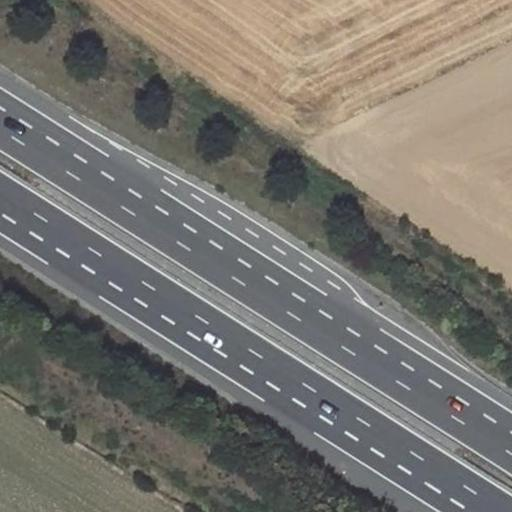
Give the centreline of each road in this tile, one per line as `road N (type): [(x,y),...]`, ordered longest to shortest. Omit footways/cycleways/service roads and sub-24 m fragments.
road 1 (trunk): [(511,454),(0,129)]
road 2 (trunk): [(0,191),(505,511)]
